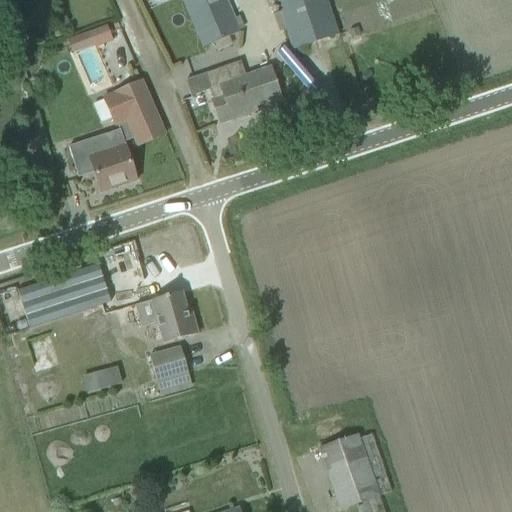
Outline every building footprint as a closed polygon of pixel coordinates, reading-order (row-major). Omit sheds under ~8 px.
[(182,0),(203,48),(240,33),(225,0),(276,0),(287,32),(293,51),(338,36),(332,17),(326,0),(182,0)] [(357,29),(348,32),(351,40),(360,36),(357,29)] [(230,115),(232,121),(248,115),(246,110),(280,98),(270,69),(245,78),(240,62),(205,75),(214,101),(212,102),(218,119),(230,115)] [(142,82),(104,99),(116,126),(127,122),(138,147),(165,135),(142,82)] [(95,139),(68,147),(78,178),(94,173),(101,193),(135,182),(119,131),(95,139)] [(15,160),(0,164),(0,188),(22,181),(15,160)] [(113,261),(102,264),(110,290),(121,286),(113,261)] [(18,292),(30,330),(110,303),(98,265),(18,292)] [(181,293),(135,306),(139,321),(148,326),(157,324),(164,345),(178,341),(197,335),(193,320),(189,321),(186,310),(181,293)] [(36,370),(55,367),(51,336),(32,338),(36,370)] [(156,382),(161,397),(191,388),(180,348),(149,357),(156,382)] [(83,391),(119,387),(116,370),(81,374),(83,391)] [(357,437),(320,450),(341,510),(378,497),(357,437)]
